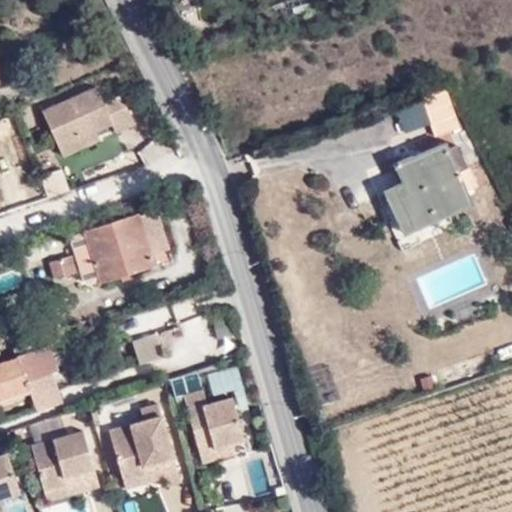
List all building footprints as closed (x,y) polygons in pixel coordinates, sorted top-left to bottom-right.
[(448,90),(423,98),(432,125),(435,135),(460,127),(448,90)] [(134,104),(114,112),(108,97),(54,118),(68,154),(93,145),(91,139),(102,136),(104,140),(124,133),(127,140),(145,133),(134,104)] [(405,133),(432,125),(423,98),(396,106),(405,133)] [(107,151),(104,140),(102,136),(91,139),(93,145),(68,154),(72,165),(107,151)] [(411,162),(415,171),(448,161),(444,151),(411,162)] [(448,161),(415,171),(411,162),(393,168),(401,191),(390,195),(404,235),(435,224),(432,214),(464,203),(474,199),(469,183),(458,186),(448,161)] [(39,178),(49,199),(69,190),(60,169),(39,178)] [(404,235),(408,243),(470,221),(464,203),(432,214),(435,224),(404,235)] [(157,211),(87,233),(101,281),(120,275),(117,263),(150,253),(169,247),(157,211)] [(150,253),(117,263),(120,275),(154,264),(150,253)] [(74,257),(60,261),(66,280),(79,276),(74,257)] [(167,358),(159,335),(137,343),(144,365),(167,358)] [(0,404),(39,392),(36,380),(62,372),(67,370),(58,343),(24,354),(25,356),(0,364),(0,404)] [(36,380),(45,408),(71,399),(62,372),(36,380)] [(205,462),(220,459),(218,449),(235,445),(248,441),(235,399),(211,404),(207,390),(186,396),(205,462)] [(166,479),(167,487),(184,483),(162,405),(142,412),(145,422),(112,431),(126,481),(150,477),(148,466),(162,464),(166,479)] [(34,448),(47,496),(72,488),(70,480),(81,476),(86,493),(103,488),(86,433),(34,448)] [(237,455),(235,445),(218,449),(220,459),(237,455)] [(0,499),(21,494),(11,455),(0,458),(0,499)] [(128,489),(166,479),(162,464),(148,466),(150,477),(126,481),(128,489)] [(49,503),(86,493),(81,476),(70,480),(72,488),(47,496),(49,503)]
